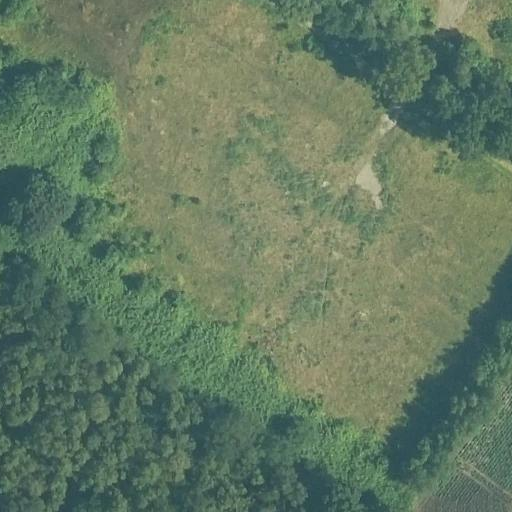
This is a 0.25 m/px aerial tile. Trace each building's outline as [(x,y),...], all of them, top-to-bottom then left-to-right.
[(121,42),(130,26),(81,0),(78,0),(70,15),(121,42)] [(197,26),(212,35),(222,21),(206,11),(197,26)] [(327,95),(334,103),(347,93),(340,84),(327,95)] [(313,127),(321,109),(310,104),(302,122),(313,127)] [(424,167),(442,180),(462,151),(445,139),(424,167)] [(438,260),(432,269),(452,280),(457,271),(438,260)] [(445,316),(449,307),(429,298),(425,307),(445,316)] [(214,335),(211,345),(231,350),(234,340),(214,335)] [(436,337),(425,359),(448,370),(459,348),(436,337)] [(473,338),(467,345),(481,357),(487,351),(473,338)] [(421,419),(411,429),(427,445),(437,436),(421,419)]
